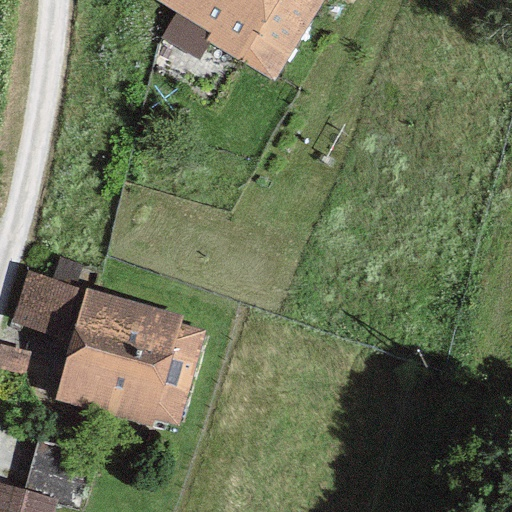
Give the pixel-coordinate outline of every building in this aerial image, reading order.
[(184,0),(221,23),(213,36),(272,74),(288,48),(261,31),(280,0),(184,0)] [(64,337),(83,269),(62,263),(56,286),(43,282),(30,327),(64,337)] [(123,402),(180,418),(203,337),(86,305),(60,397),(120,413),(123,402)] [(40,443),(26,497),(54,505),(80,511),(95,458),(40,443)] [(0,511),(52,511),(54,505),(26,497),(2,491),(0,498),(0,511)]
